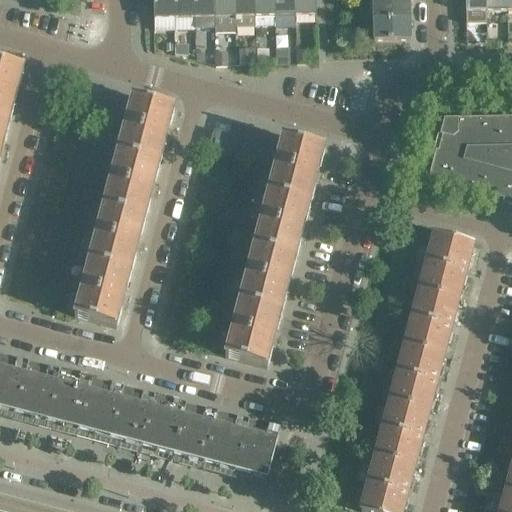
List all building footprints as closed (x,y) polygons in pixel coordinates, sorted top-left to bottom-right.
[(175,21),(174,0),(153,0),(154,21),(175,21)] [(195,20),(194,0),(174,0),(175,21),(195,20)] [(215,20),(214,0),(194,0),(195,20),(215,20)] [(235,19),(234,0),(214,0),(215,20),(235,19)] [(255,19),(254,0),(234,0),(235,19),(255,19)] [(275,18),(274,0),(254,0),(255,19),(255,28),(275,28),(274,18),(275,18)] [(295,18),(294,0),(274,0),(275,18),(295,18)] [(316,18),(315,0),(294,0),(295,18),(316,18)] [(487,14),(486,0),(465,0),(466,14),(487,14)] [(507,13),(506,0),(486,0),(487,14),(507,13)] [(409,23),(409,3),(373,4),(373,24),(409,23)] [(410,44),(409,23),(373,24),(373,44),(410,44)] [(0,125),(7,127),(16,91),(22,72),(0,66),(0,125)] [(86,120),(94,90),(82,87),(74,116),(86,120)] [(99,123),(107,93),(94,90),(86,120),(99,123)] [(112,126),(119,97),(107,93),(99,123),(112,126)] [(124,130),(132,101),(133,101),(133,100),(119,97),(112,126),(124,130)] [(157,167),(167,131),(172,112),(133,101),(132,101),(124,130),(117,156),(157,167)] [(511,177),(511,118),(444,119),(440,136),(442,137),(438,152),(436,151),(427,184),(494,201),(495,198),(503,169),(511,171),(509,176),(511,177)] [(237,159),(245,130),(232,127),(229,139),(227,138),(222,156),(237,159)] [(249,163),(257,133),(245,130),(237,159),(249,163)] [(222,156),(227,138),(227,137),(214,133),(208,155),(221,159),(222,156)] [(262,166),(270,136),(257,133),(249,163),(262,166)] [(275,169),(282,141),(284,141),(284,140),(270,136),(262,166),(275,169)] [(308,207),(317,171),(323,151),(284,141),(282,141),(275,169),(268,196),(308,207)] [(143,221),(153,185),(157,167),(117,156),(103,210),(143,221)] [(511,205),(511,177),(509,176),(511,171),(503,169),(495,198),(503,200),(502,203),(511,205)] [(294,261),(303,224),(308,207),(268,196),(253,250),(294,261)] [(129,275),(138,239),(143,221),(103,210),(89,264),(129,275)] [(467,268),(472,246),(465,244),(465,238),(445,233),(442,238),(435,236),(420,292),(457,302),(463,281),(465,282),(468,268),(467,268)] [(279,315),(289,279),(294,261),(253,250),(239,304),(279,315)] [(114,330),(123,297),(129,275),(89,264),(74,320),(114,330)] [(450,337),(454,323),(452,323),(457,302),(420,292),(405,347),(443,357),(448,336),(450,337)] [(265,370),(273,337),(279,315),(239,304),(225,359),(265,370)] [(435,392),(439,379),(437,378),(443,357),(405,347),(390,403),(428,413),(434,392),(435,392)] [(0,409),(15,413),(25,375),(26,375),(29,363),(0,355),(0,409)] [(46,422),(57,383),(60,372),(29,363),(26,375),(25,375),(15,413),(46,422)] [(78,430),(89,392),(93,380),(60,372),(57,383),(46,422),(78,430)] [(110,438),(120,400),(121,400),(124,388),(93,380),(89,392),(78,430),(110,438)] [(141,447),(151,408),(152,408),(155,397),(124,388),(121,400),(120,400),(110,438),(141,447)] [(172,455),(182,416),(183,416),(186,405),(155,397),(152,408),(151,408),(141,447),(172,455)] [(421,448),(424,434),(423,434),(428,413),(390,403),(376,458),(414,468),(419,447),(421,448)] [(204,463),(214,424),(217,413),(206,410),(186,405),(183,416),(182,416),(172,455),(204,463)] [(235,471),(245,432),(246,432),(249,421),(217,413),(214,424),(204,463),(235,471)] [(267,480),(280,430),(249,421),(246,432),(245,432),(235,471),(267,480)] [(406,503),(410,489),(408,489),(414,468),(376,458),(361,511),(401,511),(404,502),(406,503)] [(511,511),(511,493),(507,493),(501,511),(511,511)]
